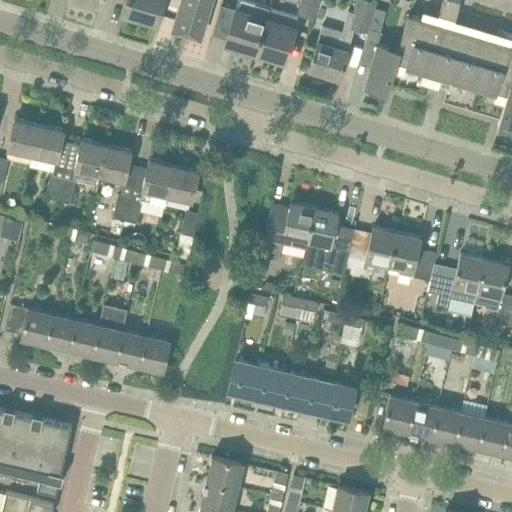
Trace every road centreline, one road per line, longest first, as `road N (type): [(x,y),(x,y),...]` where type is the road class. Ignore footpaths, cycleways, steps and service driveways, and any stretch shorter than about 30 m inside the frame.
road 1 (residential): [(250,129),(511,207)]
road 2 (residential): [(259,98),(0,21)]
road 3 (residential): [(511,174),(259,98)]
road 4 (residential): [(0,54),(250,129)]
road 5 (residential): [(414,471),(175,416)]
